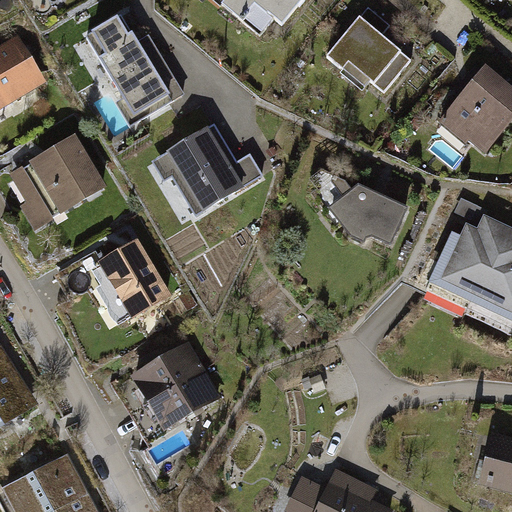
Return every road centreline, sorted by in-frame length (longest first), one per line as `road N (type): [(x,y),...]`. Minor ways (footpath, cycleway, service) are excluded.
road 1 (residential): [(141,511),(0,258)]
road 2 (residential): [(511,397),(382,404)]
